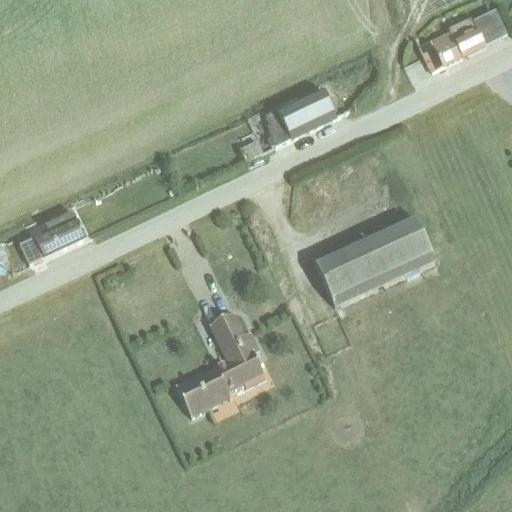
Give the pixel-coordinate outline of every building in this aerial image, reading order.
[(431,49),(421,54),(433,79),(508,41),(497,15),(473,26),(471,22),(447,33),(450,38),(430,47),(431,49)] [(278,118),(266,124),(271,132),(268,134),(274,145),(272,146),(276,155),(337,125),(323,96),(298,108),(297,105),(276,116),(277,117),(278,118)] [(258,147),(241,156),(247,169),(265,160),(258,147)] [(33,242),(19,249),(30,273),(88,246),(75,218),(46,232),(51,242),(36,248),(33,242)] [(416,224),(315,270),(336,315),(436,269),(416,224)] [(228,369),(177,394),(192,425),(232,406),(229,400),(245,392),(247,396),(266,387),(255,361),(261,358),(252,340),(246,343),(235,321),(211,333),(228,369)]
